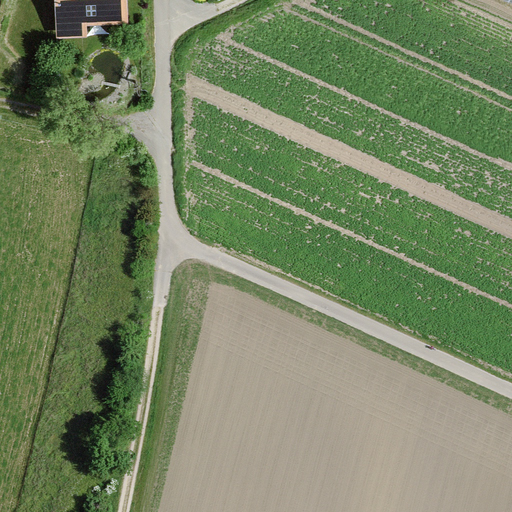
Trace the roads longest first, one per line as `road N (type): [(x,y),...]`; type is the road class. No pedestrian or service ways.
road 1 (unclassified): [(511,389),(170,235),(160,0)]
road 2 (track): [(124,511),(170,235)]
